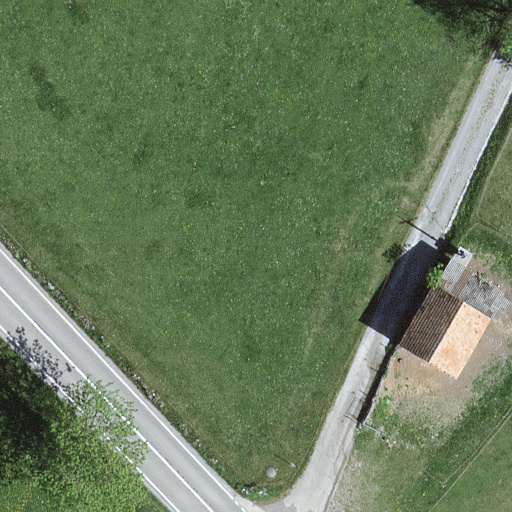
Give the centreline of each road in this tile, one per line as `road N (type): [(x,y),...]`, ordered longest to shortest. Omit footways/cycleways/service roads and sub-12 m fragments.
road 1 (unclassified): [(511,55),(300,511)]
road 2 (secondary): [(212,511),(0,288)]
